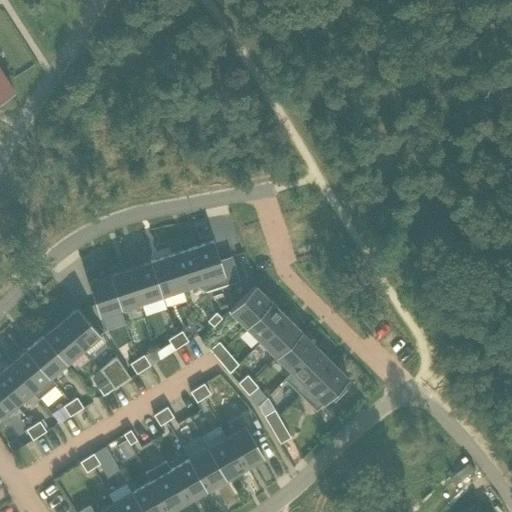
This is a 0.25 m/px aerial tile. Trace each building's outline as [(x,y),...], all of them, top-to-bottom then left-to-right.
[(0,100),(13,92),(0,71),(0,100)] [(213,240),(191,248),(205,291),(239,280),(231,256),(219,260),(213,240)] [(205,291),(191,248),(171,254),(182,289),(202,282),(205,291)] [(182,289),(171,254),(150,261),(161,295),(182,289)] [(161,295),(150,261),(129,268),(140,302),(161,295)] [(140,302),(129,268),(109,274),(120,309),(140,302)] [(120,309),(109,274),(87,282),(98,316),(120,309)] [(254,317),(270,301),(254,285),(228,310),(244,326),(254,317)] [(260,342),(286,316),(270,301),(254,317),(244,326),(260,342)] [(77,307),(59,321),(82,349),(100,335),(77,307)] [(213,326),(221,318),(216,312),(207,321),(213,326)] [(285,347),(301,331),(286,316),(260,342),(275,357),(285,347)] [(82,349),(59,321),(42,335),(66,363),(82,349)] [(181,330),(174,335),(181,345),(188,341),(181,330)] [(291,372),(316,347),(301,331),(285,347),(275,357),(290,372),(291,372)] [(66,363),(42,335),(26,349),(49,377),(66,363)] [(181,345),(174,335),(168,339),(174,350),(181,345)] [(219,341),(209,350),(210,351),(214,355),(224,347),(219,341)] [(224,347),(214,355),(220,362),(229,354),(224,347)] [(313,381),(332,362),(316,347),(291,372),(290,372),(284,379),(300,394),(313,381)] [(49,377),(26,349),(9,363),(32,391),(31,391),(38,399),(56,384),(49,377)] [(130,378),(115,355),(99,369),(108,382),(113,388),(130,378)] [(143,355),(136,359),(143,369),(150,365),(143,355)] [(143,369),(136,359),(130,363),(136,374),(143,369)] [(334,401),(345,389),(341,385),(348,378),(332,362),(313,381),(300,394),(316,410),(330,397),(334,401)] [(32,391),(9,363),(0,370),(0,386),(15,405),(31,391),(32,391)] [(249,384),(252,381),(247,375),(238,383),(243,389),(249,384)] [(248,395),(257,387),(252,381),(249,384),(243,389),(248,395)] [(103,395),(113,388),(108,382),(98,388),(103,395)] [(210,393),(203,383),(197,387),(198,390),(203,398),(210,393)] [(0,417),(15,405),(0,386),(0,417)] [(198,390),(197,387),(190,392),(196,402),(203,398),(198,390)] [(76,397),(69,401),(76,412),(83,407),(76,397)] [(76,412),(69,401),(63,406),(69,416),(76,412)] [(173,417),(166,406),(160,411),(162,414),(166,421),(173,417)] [(278,416),(274,410),(263,416),(267,422),(276,418),(278,416)] [(162,414),(160,411),(153,415),(160,425),(166,421),(162,414)] [(290,437),(278,416),(276,418),(267,422),(280,443),(290,437)] [(39,421),(32,425),(39,435),(46,431),(39,421)] [(39,435),(32,425),(26,429),(32,440),(39,435)] [(263,457),(245,425),(225,437),(236,455),(244,468),(263,457)] [(136,440),(130,430),(123,434),(126,439),(130,444),(136,440)] [(236,455),(225,437),(207,448),(210,454),(225,479),(244,468),(236,455)] [(126,439),(117,445),(125,459),(134,453),(130,444),(126,439)] [(210,454),(207,448),(188,458),(206,490),(225,479),(210,454)] [(100,463),(93,453),(86,457),(87,459),(93,468),(100,463)] [(87,459),(86,457),(79,462),(86,472),(93,468),(87,459)] [(206,490),(188,458),(170,469),(169,469),(172,474),(187,501),(206,490)] [(187,501),(172,474),(169,469),(170,469),(165,461),(145,472),(149,481),(150,480),(168,511),(187,501)] [(167,511),(168,511),(150,480),(149,481),(131,491),(143,511),(167,511)] [(143,511),(131,491),(112,502),(117,510),(118,511),(143,511)] [(480,511),(473,501),(456,511),(480,511)] [(93,511),(89,504),(76,511),(75,511),(118,511),(117,510),(112,502),(94,511),(93,511)]
